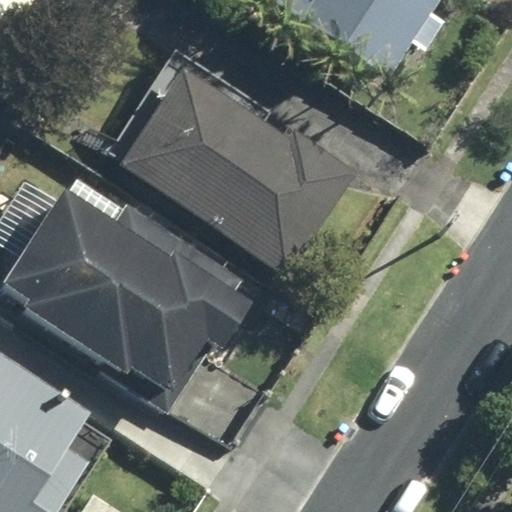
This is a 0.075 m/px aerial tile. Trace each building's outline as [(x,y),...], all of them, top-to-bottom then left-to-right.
[(4,0),(0,0),(0,37),(19,9),(4,0)] [(376,94),(400,55),(415,64),(435,32),(420,23),(434,0),(243,0),(238,8),(376,94)] [(340,181),(175,83),(115,183),(280,282),(340,181)] [(117,219),(103,243),(16,190),(0,216),(0,256),(16,267),(0,294),(0,304),(15,314),(8,326),(115,391),(119,384),(162,410),(193,359),(209,369),(237,323),(220,314),(234,290),(117,219)] [(0,379),(0,511),(60,511),(103,444),(0,379)] [(108,511),(84,498),(75,511),(108,511)]
